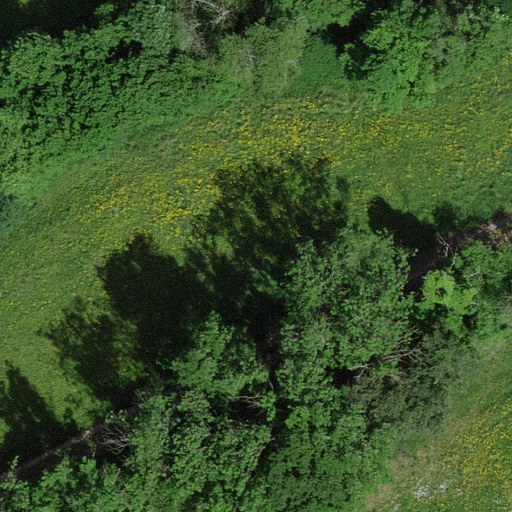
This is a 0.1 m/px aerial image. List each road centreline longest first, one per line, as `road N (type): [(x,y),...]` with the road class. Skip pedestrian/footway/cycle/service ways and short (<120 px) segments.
road 1 (track): [(511,232),(372,286),(0,489)]
road 2 (track): [(511,391),(296,511)]
